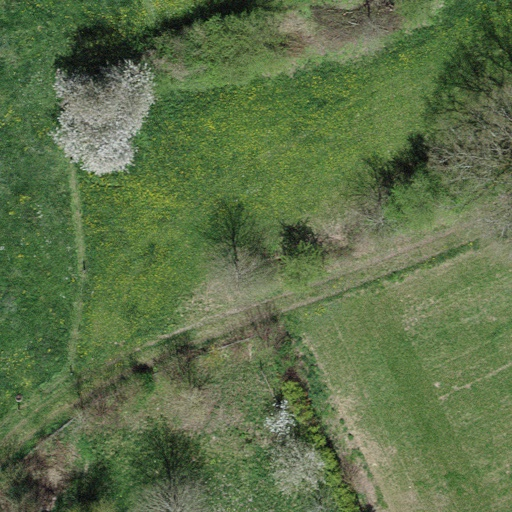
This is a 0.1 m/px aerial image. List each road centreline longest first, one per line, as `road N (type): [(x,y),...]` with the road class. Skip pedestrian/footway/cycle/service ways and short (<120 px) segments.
road 1 (track): [(0,464),(35,427),(155,360),(511,221)]
road 2 (track): [(290,308),(386,511)]
